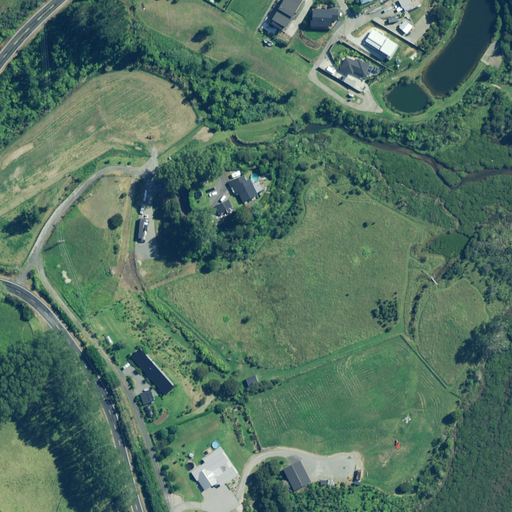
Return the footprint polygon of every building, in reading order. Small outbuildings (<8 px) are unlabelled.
[(283,0),(272,19),(285,28),(302,0),(283,0)] [(312,27),(332,27),(332,21),(337,21),(337,10),(312,10),(312,27)] [(370,65),(358,60),(357,62),(345,57),(340,69),(353,74),(353,72),(365,77),(370,65)] [(228,183),(234,195),(238,193),(243,203),(259,194),(251,179),(247,181),(244,174),(228,183)] [(215,207),(219,214),(226,211),(228,213),(233,211),(231,208),(235,207),(231,199),(215,207)] [(220,487),(239,475),(222,447),(203,459),(205,463),(191,472),(203,491),(217,482),(220,487)]
